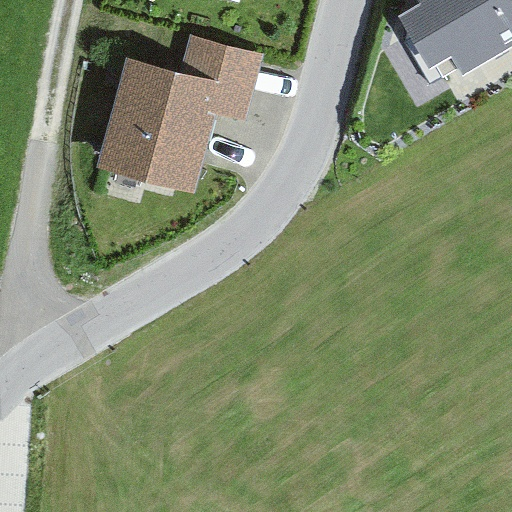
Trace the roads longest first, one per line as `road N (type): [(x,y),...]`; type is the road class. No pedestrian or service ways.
road 1 (residential): [(0,392),(258,220),(309,147),(351,0)]
road 2 (track): [(22,374),(73,0)]
road 3 (unknown): [(22,374),(1,511)]
